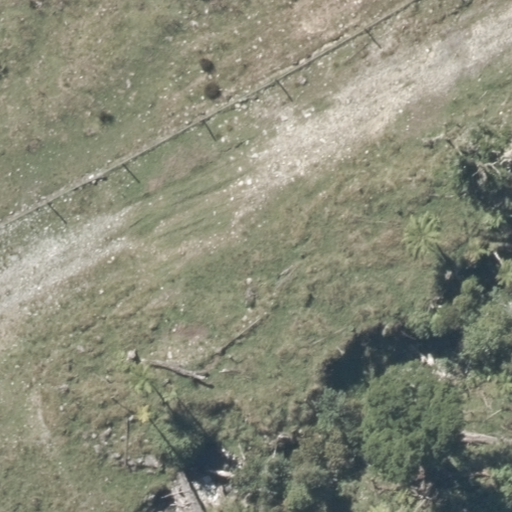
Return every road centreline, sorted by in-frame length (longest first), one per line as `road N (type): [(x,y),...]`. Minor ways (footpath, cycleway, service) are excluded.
road 1 (track): [(448,0),(324,65),(48,236),(0,289)]
road 2 (track): [(0,369),(5,403),(62,511)]
